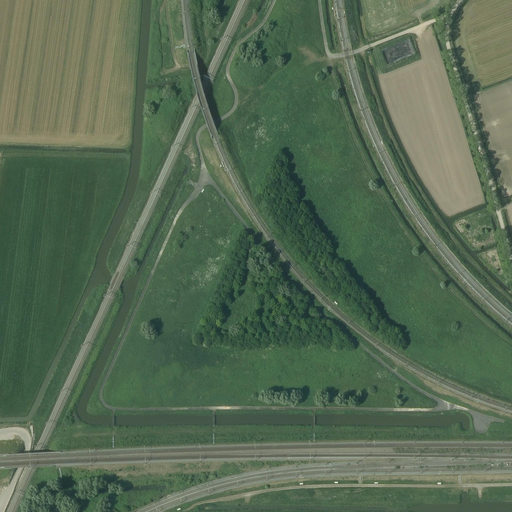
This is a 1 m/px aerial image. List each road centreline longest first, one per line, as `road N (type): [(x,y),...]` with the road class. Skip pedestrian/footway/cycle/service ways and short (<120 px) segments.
road 1 (track): [(235,107),(283,68),(330,56),(349,132),(397,226),(455,298),(511,348)]
road 2 (track): [(511,301),(455,244),(405,168),(369,79),(352,0)]
road 3 (unclassified): [(450,16),(446,41),(511,260)]
